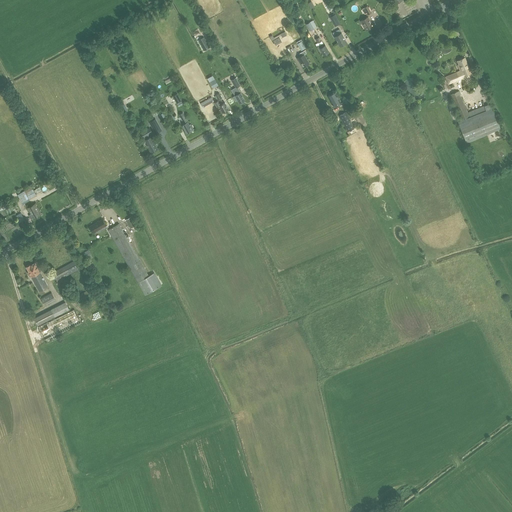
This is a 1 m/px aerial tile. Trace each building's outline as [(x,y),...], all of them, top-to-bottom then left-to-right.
[(333,23),(335,26),(340,23),(335,14),(329,17),(333,23)] [(366,30),(373,26),(368,17),(361,21),(366,30)] [(306,24),(309,30),(317,26),(314,21),(313,20),(306,24)] [(340,46),(347,42),(341,33),(334,37),(340,46)] [(204,51),(208,48),(210,47),(204,37),(198,40),(204,51)] [(324,46),(323,44),(321,41),(322,41),(320,37),(315,39),(317,43),(318,43),(319,46),(317,47),(320,53),(321,52),(323,55),(329,52),(325,45),(324,46)] [(297,44),(301,51),(306,47),(303,40),(297,44)] [(299,53),(300,56),(297,58),(300,63),(300,62),(303,67),(309,63),(304,54),(306,53),(305,50),(299,53)] [(445,77),(448,84),(472,74),(470,69),(469,70),(464,58),(457,61),(462,70),(445,77)] [(235,88),(240,86),(235,77),(231,80),(235,88)] [(215,80),(210,83),(213,88),(218,85),(215,80)] [(241,92),(240,93),(238,88),(234,91),(236,95),(233,97),(234,99),(236,100),(237,100),(239,104),(240,104),(242,103),(242,102),(242,101),(245,100),(241,92)] [(450,94),(461,120),(458,122),(466,142),(501,128),(491,106),(485,108),(486,110),(470,117),(459,91),(450,94)] [(334,107),(341,103),(335,92),(328,96),(334,107)] [(211,96),(200,103),(203,107),(214,101),(211,96)] [(223,103),(221,99),(218,100),(214,102),(217,107),(219,106),(222,112),(228,109),(224,103),(223,103)] [(348,131),(354,128),(346,112),(339,116),(348,131)] [(190,124),(184,115),(183,113),(179,115),(181,117),(184,124),(182,125),(186,133),(192,129),(193,128),(191,124),(190,124)] [(152,129),(158,126),(155,119),(148,122),(152,129)] [(143,137),(146,135),(148,134),(152,132),(150,128),(141,133),(143,137)] [(152,139),(151,136),(149,137),(144,140),(147,145),(146,145),(150,152),(151,151),(151,152),(158,148),(152,139)] [(32,186),(24,190),(18,194),(23,203),(29,199),(29,198),(36,194),(32,186)] [(33,218),(41,213),(35,203),(27,207),(31,214),(29,215),(31,219),(33,218)] [(129,216),(124,218),(131,231),(137,228),(135,224),(133,224),(129,216)] [(92,225),(89,227),(93,232),(95,231),(98,229),(99,232),(103,230),(101,228),(106,225),(102,219),(92,225)] [(139,245),(135,238),(126,243),(127,245),(122,247),(125,251),(129,249),(130,250),(139,245)] [(111,251),(102,257),(106,264),(115,258),(114,257),(119,254),(117,251),(112,253),(111,251)] [(73,261),(51,273),(56,282),(78,269),(73,261)] [(32,277),(39,291),(48,286),(40,272),(35,262),(30,265),(30,264),(26,266),(32,277)] [(162,285),(154,273),(138,282),(145,295),(162,285)] [(78,303),(94,295),(91,289),(75,297),(78,303)] [(55,300),(52,293),(41,298),(45,305),(55,300)] [(51,309),(51,310),(34,318),(38,325),(54,317),(55,317),(69,309),(66,302),(51,309)]
